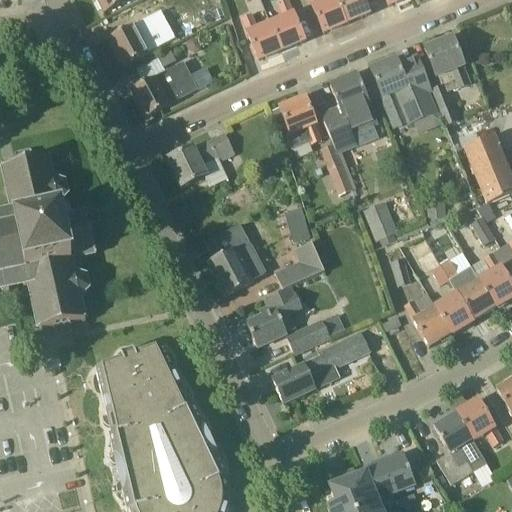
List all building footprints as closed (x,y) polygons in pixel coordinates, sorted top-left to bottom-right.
[(134,0),(94,0),(103,16),(134,0)] [(259,0),(244,0),(228,5),(232,19),(263,10),(259,0)] [(335,0),(330,0),(321,4),(319,0),(308,0),(312,8),(311,8),(323,36),(346,26),(335,0)] [(362,0),(335,0),(346,26),(369,16),(362,0)] [(384,0),(388,9),(408,0),(384,0)] [(270,26),(281,53),(305,43),(293,15),(292,16),(286,2),(277,6),(283,20),(270,26)] [(211,15),(214,23),(224,18),(221,10),(211,15)] [(174,11),(154,20),(161,35),(181,26),(174,11)] [(270,26),(256,32),(250,18),(241,22),(247,36),(258,63),(281,53),(270,26)] [(150,38),(140,43),(132,28),(107,41),(122,70),(156,51),(150,38)] [(463,71),(465,70),(452,40),(424,51),(436,80),(441,78),(444,87),(432,92),(432,94),(431,95),(445,129),(458,124),(455,116),(447,95),(457,91),(457,92),(470,87),(463,71)] [(189,54),(194,55),(199,53),(201,47),(198,42),(193,41),(188,43),(186,49),(189,54)] [(158,61),(163,71),(164,71),(176,64),(171,53),(157,60),(158,61)] [(476,55),(475,66),(486,67),(487,56),(476,55)] [(432,94),(432,92),(419,61),(399,69),(398,67),(396,62),(370,73),(381,101),(397,95),(409,126),(435,116),(428,96),(431,95),(432,94)] [(184,65),(155,80),(130,93),(145,121),(199,93),(184,65)] [(351,137),(376,127),(357,78),(330,89),(339,111),(321,119),(337,156),(355,148),(351,137)] [(321,143),(315,129),(312,118),(305,99),(279,110),(290,137),(286,138),(292,153),(311,146),(311,147),(321,143)] [(234,157),(224,138),(194,152),(192,150),(168,161),(181,190),(206,179),(211,190),(227,182),(219,164),(234,157)] [(511,179),(494,138),(489,140),(462,152),(486,208),(489,207),(511,196),(511,179)] [(328,173),(341,168),(333,148),(320,153),(328,173)] [(78,260),(96,256),(87,213),(67,218),(63,201),(67,197),(65,185),(53,181),(49,162),(51,161),(51,158),(48,159),(47,156),(44,157),(45,159),(33,162),(31,153),(14,157),(16,166),(5,168),(4,166),(1,166),(2,169),(0,169),(0,172),(2,172),(7,191),(4,192),(4,195),(7,195),(11,214),(0,216),(0,294),(5,293),(6,298),(10,297),(8,293),(28,288),(33,307),(30,308),(31,311),(33,311),(38,329),(35,330),(36,333),(38,332),(39,335),(42,335),(42,332),(53,329),(55,338),(72,334),(70,325),(82,323),(82,325),(85,325),(85,322),(88,321),(87,318),(84,319),(80,300),(89,292),(86,279),(82,278),(78,260)] [(276,181),(273,172),(264,175),(267,184),(276,181)] [(444,206),(426,207),(428,223),(446,221),(444,206)] [(477,212),(481,221),(483,220),(492,215),(493,214),(489,207),(486,208),(477,212)] [(481,221),(470,227),(483,249),(495,241),(483,220),(481,221)] [(377,241),(379,240),(392,236),(395,235),(389,221),(372,228),(377,241)] [(310,241),(306,227),(289,232),(293,246),(310,241)] [(240,228),(206,245),(215,262),(207,266),(225,300),(254,284),(253,282),(266,275),(240,228)] [(311,247),(295,254),(300,266),(275,278),(283,294),(289,291),(325,276),(311,247)] [(485,263),(471,271),(479,283),(496,311),(511,300),(511,287),(494,255),(484,261),(485,263)] [(404,262),(390,266),(397,291),(411,287),(404,262)] [(450,263),(440,269),(449,284),(458,278),(450,263)] [(439,289),(449,284),(440,269),(431,274),(439,289)] [(457,297),(473,324),(496,311),(479,283),(471,271),(458,278),(449,284),(457,297)] [(257,351),(285,338),(287,338),(286,336),(295,332),(289,317),(302,312),(297,299),(293,300),(289,291),(283,294),(265,302),(269,310),(260,315),(262,319),(245,327),(257,351)] [(428,351),(451,337),(435,310),(427,297),(414,304),(414,303),(404,309),(428,351)] [(451,337),(473,324),(457,297),(435,310),(451,337)] [(401,328),(397,320),(381,327),(386,336),(401,328)] [(287,338),(285,338),(294,359),(331,342),(322,322),(287,338)] [(369,355),(362,341),(359,335),(318,354),(320,359),(271,382),(283,407),(339,380),(334,371),(369,355)] [(228,511),(229,511),(229,504),(229,498),(229,491),(225,479),(227,478),(218,460),(214,462),(198,429),(203,426),(194,408),(187,411),(179,395),(184,393),(162,348),(135,357),(133,352),(120,356),(122,362),(95,372),(107,420),(112,419),(116,436),(108,438),(113,458),(118,457),(127,492),(122,494),(126,511),(228,511)] [(511,382),(496,393),(511,420),(511,382)] [(478,403),(456,417),(472,444),(485,436),(493,450),(503,444),(478,403)] [(456,417),(433,430),(449,456),(436,464),(450,489),(473,475),(459,451),(472,444),(456,417)] [(381,461),(395,496),(415,489),(403,458),(394,462),(392,457),(381,461)] [(375,504),(377,503),(395,496),(381,461),(371,465),(373,470),(363,473),(365,477),(375,504)] [(417,475),(422,484),(434,477),(429,468),(417,475)] [(380,511),(377,503),(375,504),(365,477),(357,480),(353,472),(330,481),(334,489),(330,491),(336,507),(327,510),(327,511),(380,511)]
